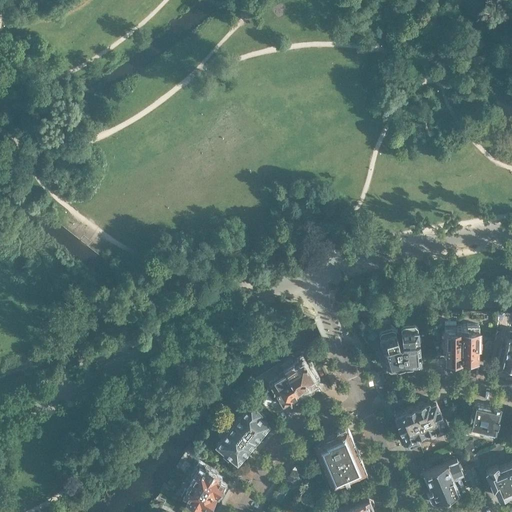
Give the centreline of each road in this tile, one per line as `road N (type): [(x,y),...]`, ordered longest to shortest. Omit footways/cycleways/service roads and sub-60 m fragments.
road 1 (residential): [(360,397),(286,439),(237,511)]
road 2 (residential): [(360,397),(434,378),(511,385)]
road 3 (residential): [(408,511),(360,397)]
